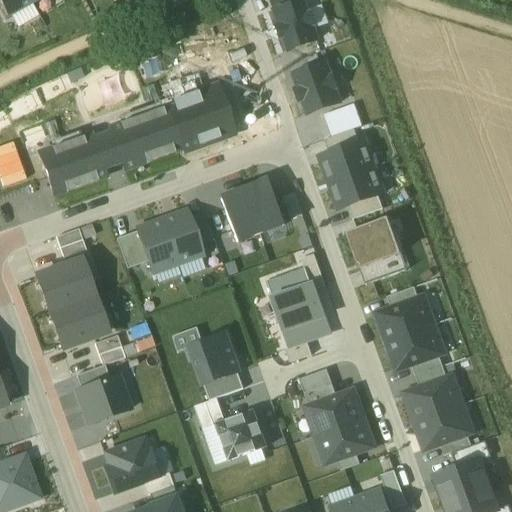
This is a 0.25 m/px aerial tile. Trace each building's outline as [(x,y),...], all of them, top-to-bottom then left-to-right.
[(29,0),(0,0),(0,6),(7,19),(32,5),(29,0)] [(292,0),(269,9),(285,52),(321,38),(306,0),(292,0)] [(328,60),(293,73),(310,117),(345,104),(328,60)] [(182,151),(166,109),(109,130),(110,135),(91,141),(90,137),(38,156),(53,198),(105,179),(101,167),(119,160),(124,172),(182,151)] [(324,142),(329,156),(359,145),(354,131),(324,142)] [(329,156),(320,159),(329,185),(375,169),(365,143),(359,145),(329,156)] [(384,195),(375,169),(329,185),(339,211),(348,208),(378,197),(384,195)] [(268,181),(244,190),(260,235),(285,227),(268,181)] [(260,235),(244,190),(219,199),(236,244),(260,235)] [(378,197),(348,208),(353,222),(383,210),(378,197)] [(187,213),(161,222),(177,266),(203,257),(187,213)] [(387,219),(345,235),(359,272),(401,256),(387,219)] [(151,275),(177,266),(161,222),(136,231),(136,233),(147,264),(151,275)] [(80,230),(56,238),(65,261),(88,254),(80,230)] [(147,264),(136,233),(116,241),(126,271),(147,264)] [(80,261),(35,278),(48,314),(94,298),(80,261)] [(272,297),(270,298),(289,352),(333,336),(313,282),(310,284),(305,270),(267,284),(272,297)] [(94,298),(48,314),(62,351),(107,335),(94,298)] [(423,300),(377,317),(387,344),(433,327),(423,300)] [(433,327),(387,344),(397,371),(443,354),(433,327)] [(229,328),(182,345),(199,396),(247,380),(229,328)] [(137,350),(153,347),(150,330),(134,333),(137,350)] [(119,336),(96,342),(102,365),(125,358),(119,336)] [(76,392),(89,426),(129,412),(117,378),(76,392)] [(452,379),(405,396),(415,423),(462,406),(452,379)] [(353,393),(307,410),(317,438),(363,421),(353,393)] [(472,434),(462,406),(415,423),(425,451),(472,434)] [(254,413),(216,426),(229,463),(267,449),(254,413)] [(373,448),(363,421),(317,438),(326,465),(373,448)] [(105,469),(114,495),(161,478),(152,452),(148,453),(143,441),(104,455),(108,468),(105,469)] [(0,466),(0,511),(8,511),(40,501),(24,458),(0,466)] [(480,459),(433,476),(443,503),(490,486),(480,459)] [(394,472),(380,477),(393,510),(406,506),(394,472)] [(499,511),(490,486),(443,503),(446,511),(499,511)] [(389,511),(381,488),(354,498),(359,511),(389,511)] [(329,511),(359,511),(354,498),(328,507),(329,511)] [(181,511),(177,500),(143,511),(181,511)]
